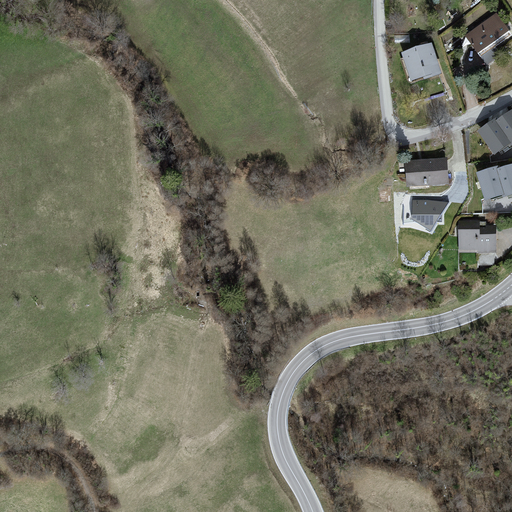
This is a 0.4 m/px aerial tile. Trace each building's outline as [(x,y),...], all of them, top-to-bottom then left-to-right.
[(511,32),(498,15),(463,42),(480,64),(511,39),(511,32)] [(437,48),(403,58),(412,89),(446,79),(437,48)] [(511,108),(511,107),(478,131),(495,154),(511,142),(511,108)] [(448,154),(404,159),(408,190),(452,185),(448,154)] [(511,162),(478,173),(487,203),(511,194),(511,162)] [(449,201),(413,199),(412,219),(431,231),(449,201)] [(496,220),(459,221),(459,253),(497,252),(496,220)]
